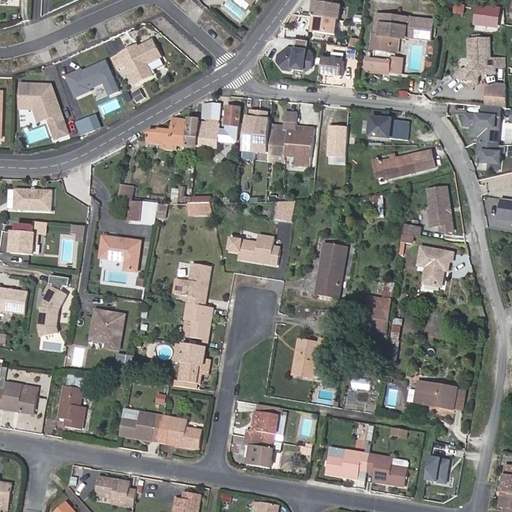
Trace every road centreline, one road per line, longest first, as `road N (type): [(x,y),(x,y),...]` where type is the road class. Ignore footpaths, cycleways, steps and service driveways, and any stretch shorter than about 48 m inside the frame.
road 1 (residential): [(478,511),(507,341),(465,164),(429,111),(272,92),(234,70)]
road 2 (residential): [(0,167),(68,162),(234,70)]
road 3 (residential): [(215,478),(244,320),(259,302)]
road 4 (residential): [(48,449),(215,478)]
road 5 (residential): [(139,0),(0,52)]
